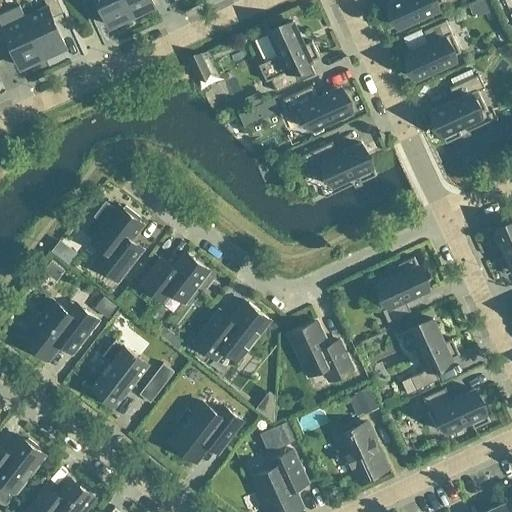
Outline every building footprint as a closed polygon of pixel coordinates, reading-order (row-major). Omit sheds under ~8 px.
[(52,17),(63,12),(57,0),(43,0),(46,6),(24,16),(42,56),(65,45),(52,17)] [(131,15),(123,0),(83,0),(85,2),(88,0),(96,0),(108,25),(131,15)] [(123,0),(131,15),(154,5),(151,0),(123,0)] [(442,0),(392,0),(392,1),(388,3),(389,7),(398,27),(438,9),(436,4),(443,1),(442,0)] [(42,56),(24,16),(2,26),(0,21),(0,41),(6,38),(19,66),(42,56)] [(460,52),(451,32),(445,20),(423,30),(428,42),(409,51),(405,54),(407,58),(406,58),(415,78),(456,60),(453,55),(460,52)] [(266,81),(270,79),(275,91),(298,81),(292,69),(319,56),(311,41),(304,44),(295,25),(294,25),(292,21),(288,23),(288,22),(268,31),(278,55),(258,64),(266,81)] [(196,76),(197,78),(209,72),(200,53),(188,59),(196,76)] [(479,112),(486,108),(477,89),(485,85),(479,73),(449,87),(454,99),(430,110),(445,142),(461,135),(457,127),(477,118),(476,118),(481,116),(479,112)] [(352,111),(343,91),(340,86),(336,88),(314,98),(309,86),(289,95),(282,98),(288,111),(295,109),(303,127),(310,124),(313,129),(352,111)] [(258,91),(243,98),(247,107),(262,100),(258,91)] [(260,114),(274,108),(270,98),(256,104),(260,114)] [(376,174),(363,147),(361,143),(356,144),(337,153),(331,141),(302,155),(308,168),(315,165),(323,183),(330,180),(332,184),(337,183),(357,174),(360,182),(376,174)] [(122,208),(118,205),(91,240),(104,249),(94,262),(109,274),(118,280),(142,249),(141,248),(140,250),(139,249),(138,249),(131,243),(130,239),(142,224),(138,220),(140,217),(125,205),(122,208)] [(511,222),(499,228),(499,229),(495,231),(496,235),(501,247),(502,246),(505,254),(497,258),(505,274),(511,270),(511,222)] [(194,289),(209,270),(185,251),(173,267),(161,258),(141,283),(163,300),(170,291),(187,304),(197,291),(194,289)] [(387,322),(410,312),(404,299),(428,288),(426,284),(413,256),(397,263),(401,271),(382,280),(378,282),(380,287),(379,287),(388,306),(382,309),(387,322)] [(103,295),(94,308),(107,317),(116,305),(103,295)] [(77,319),(53,300),(42,315),(38,312),(29,324),(32,327),(22,340),(48,359),(58,346),(62,346),(72,353),(98,319),(84,309),(77,319)] [(237,360),(269,319),(245,300),(231,319),(219,310),(194,341),(216,359),(223,349),(237,360)] [(432,318),(428,320),(399,333),(407,351),(416,347),(426,369),(401,381),(406,393),(438,379),(433,366),(459,354),(451,338),(443,342),(440,334),(435,322),(434,323),(432,318)] [(353,368),(339,340),(327,346),(315,321),(289,333),(308,374),(323,368),(328,380),(353,368)] [(173,334),(168,341),(178,348),(183,341),(173,334)] [(109,362),(91,386),(116,406),(147,365),(115,340),(102,356),(109,362)] [(56,383),(70,359),(60,353),(46,377),(56,383)] [(137,393),(149,402),(172,371),(161,362),(137,393)] [(367,386),(355,392),(358,401),(364,413),(377,407),(371,395),(367,386)] [(442,388),(422,397),(437,429),(444,426),(446,431),(450,429),(451,429),(470,420),(473,428),(489,421),(477,393),(476,393),(474,389),(470,391),(470,390),(448,400),(442,388)] [(217,453),(223,445),(242,421),(224,408),(219,415),(202,402),(192,414),(186,409),(177,421),(183,426),(171,441),(196,461),(208,446),(217,453)] [(285,420),(268,428),(277,447),(294,440),(285,420)] [(387,467),(366,422),(337,435),(358,481),(387,467)] [(0,481),(15,493),(44,455),(19,435),(7,451),(0,445),(0,481)] [(271,468),(253,476),(260,492),(258,493),(264,506),(266,505),(269,511),(289,511),(302,506),(294,488),(308,482),(293,449),(268,461),(271,468)] [(46,485),(25,511),(83,511),(95,497),(70,478),(57,494),(46,485)] [(511,511),(511,498),(496,506),(498,511),(511,511)]
